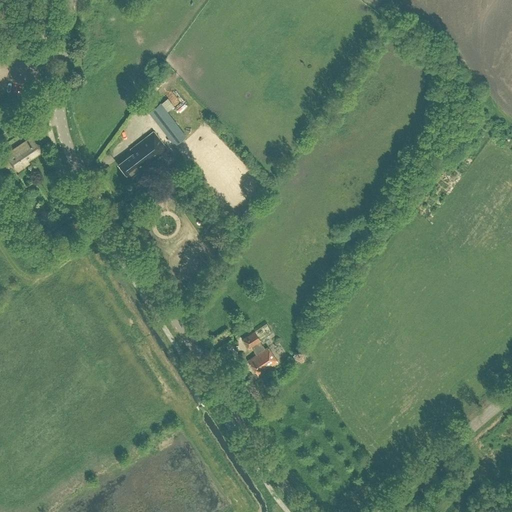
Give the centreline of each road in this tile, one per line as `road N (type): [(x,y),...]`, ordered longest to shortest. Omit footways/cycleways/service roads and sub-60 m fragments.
road 1 (tertiary): [(300,511),(69,151),(58,92),(71,0)]
road 2 (tertiary): [(382,511),(511,393)]
road 3 (track): [(100,233),(36,278),(14,266),(0,243)]
